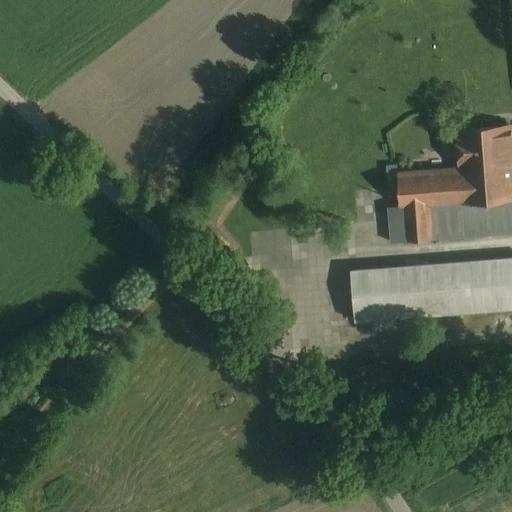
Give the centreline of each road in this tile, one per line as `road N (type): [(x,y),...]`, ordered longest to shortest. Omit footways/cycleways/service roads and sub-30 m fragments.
road 1 (unclassified): [(0,104),(259,342),(406,511)]
road 2 (track): [(381,475),(511,408)]
